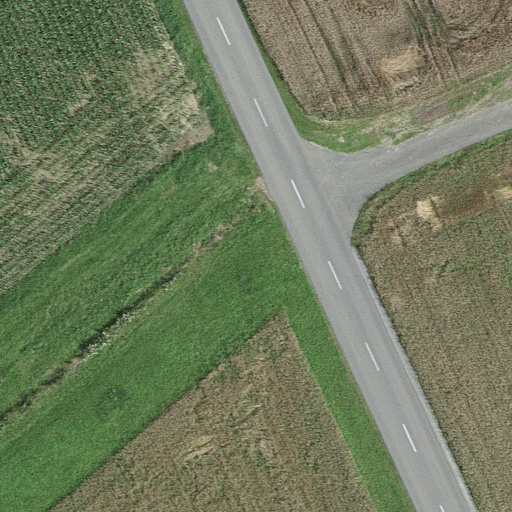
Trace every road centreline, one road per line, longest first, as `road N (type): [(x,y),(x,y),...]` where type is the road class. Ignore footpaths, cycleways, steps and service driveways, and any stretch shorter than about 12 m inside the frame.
road 1 (tertiary): [(463,511),(232,0)]
road 2 (track): [(511,128),(332,214)]
